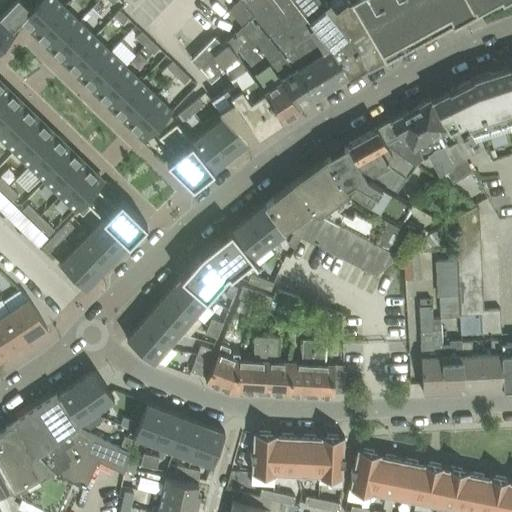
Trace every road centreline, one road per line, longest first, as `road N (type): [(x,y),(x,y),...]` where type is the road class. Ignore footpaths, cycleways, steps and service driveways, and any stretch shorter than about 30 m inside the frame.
road 1 (residential): [(186,225),(382,83),(511,25)]
road 2 (residential): [(511,402),(245,406)]
road 3 (residential): [(28,67),(186,225)]
road 4 (unknown): [(267,162),(173,38),(175,22),(195,0)]
road 5 (residential): [(245,406),(133,366),(88,326)]
road 6 (unknown): [(510,402),(511,240)]
road 7 (residential): [(88,326),(186,225)]
